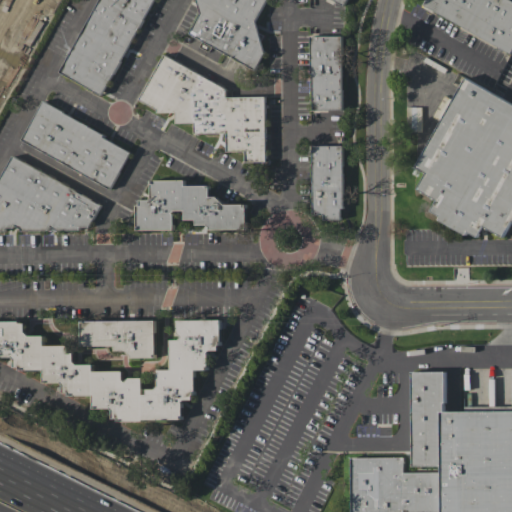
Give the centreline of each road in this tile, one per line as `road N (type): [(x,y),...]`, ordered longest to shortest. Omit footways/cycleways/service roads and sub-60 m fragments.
road 1 (tertiary): [(393,304),(379,293),(374,260),(377,68),(391,0)]
road 2 (motorway): [(130,511),(0,446)]
